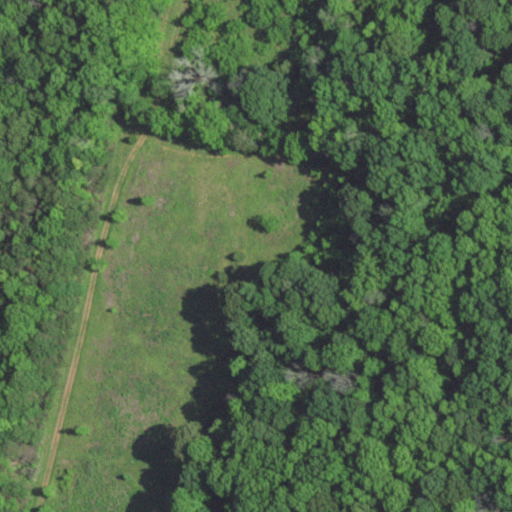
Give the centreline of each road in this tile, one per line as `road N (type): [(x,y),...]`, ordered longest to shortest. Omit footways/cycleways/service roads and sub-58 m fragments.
road 1 (track): [(33,511),(124,153),(149,118),(183,0)]
road 2 (track): [(143,130),(200,150),(279,152)]
